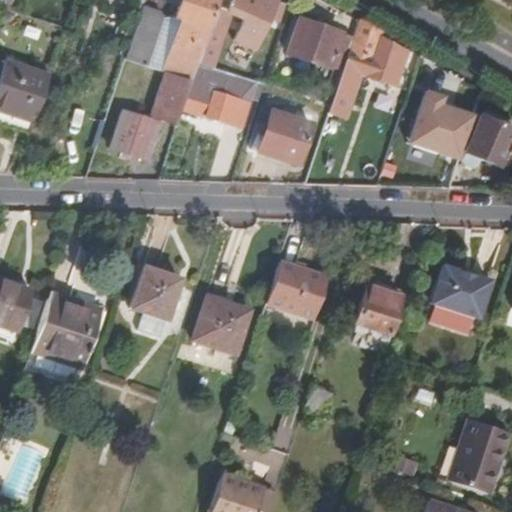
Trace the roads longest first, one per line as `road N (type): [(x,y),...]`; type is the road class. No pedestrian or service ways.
road 1 (residential): [(0,197),(511,213)]
road 2 (residential): [(387,0),(511,70)]
